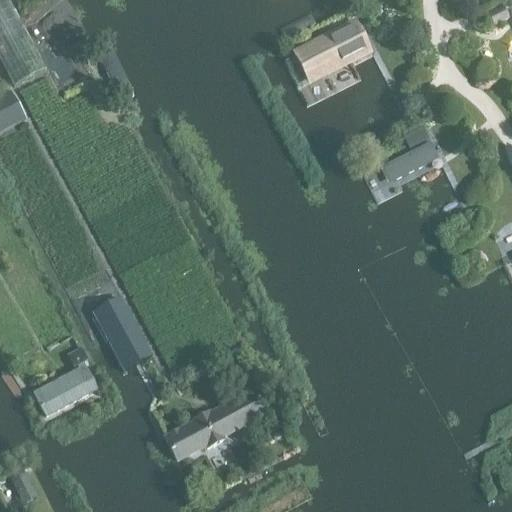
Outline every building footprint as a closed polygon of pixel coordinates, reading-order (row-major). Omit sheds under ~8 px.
[(0,0),(0,64),(13,89),(45,72),(6,0),(0,0)] [(353,29),(298,58),(310,81),(365,53),(353,29)] [(98,56),(120,98),(132,91),(110,49),(98,56)] [(311,105),(361,79),(353,64),(303,90),(311,105)] [(0,134),(25,121),(10,93),(0,97),(0,134)] [(437,161),(430,147),(387,169),(394,183),(437,161)] [(80,350),(66,357),(74,370),(87,363),(80,350)] [(95,394),(84,370),(33,397),(46,420),(95,394)] [(254,394),(168,440),(180,462),(266,417),(254,394)] [(23,506),(35,500),(23,475),(10,482),(23,506)]
